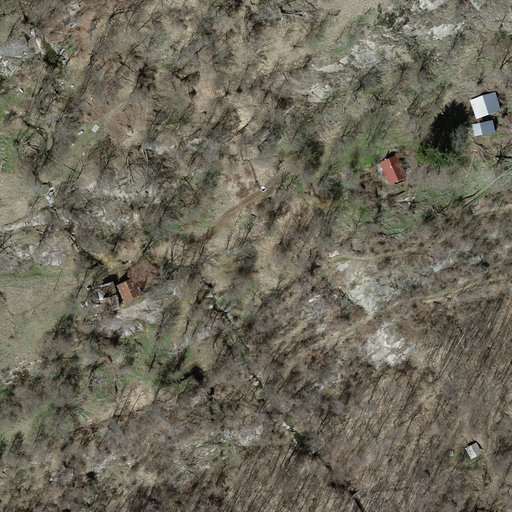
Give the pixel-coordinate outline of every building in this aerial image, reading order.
[(494,93),(470,102),(477,122),(501,113),(494,93)] [(472,129),(476,140),(497,134),(493,122),(472,129)] [(382,167),(391,189),(406,183),(396,161),(382,167)] [(117,288),(125,305),(141,298),(133,281),(117,288)] [(481,453),(476,444),(467,449),(472,458),(481,453)]
